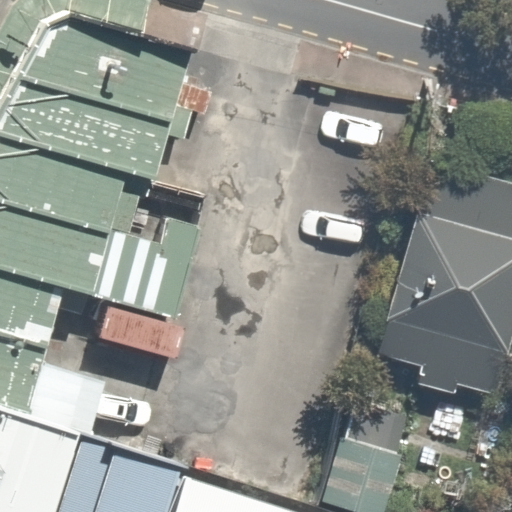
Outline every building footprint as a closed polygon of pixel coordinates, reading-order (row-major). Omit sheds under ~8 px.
[(40,22),(0,93),(0,136),(146,179),(157,181),(193,49),(66,10),(40,22)] [(0,136),(0,268),(63,287),(178,318),(204,223),(164,212),(156,240),(131,233),(146,179),(0,136)] [(370,362),(511,392),(511,165),(417,145),(370,362)] [(0,268),(0,408),(26,417),(63,287),(0,268)] [(26,417),(0,408),(0,511),(56,511),(79,435),(26,417)] [(167,511),(182,466),(79,435),(56,511),(167,511)] [(297,511),(186,477),(176,511),(297,511)]
